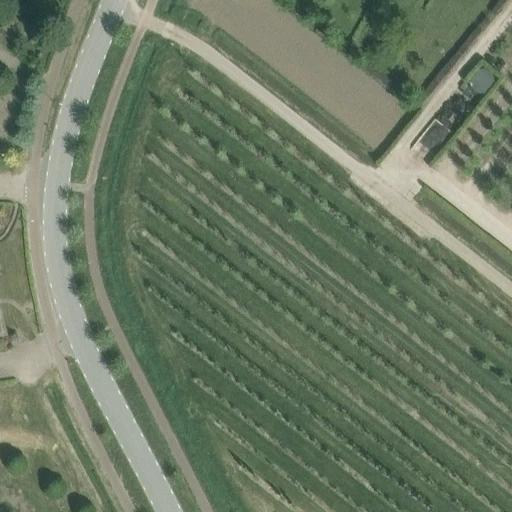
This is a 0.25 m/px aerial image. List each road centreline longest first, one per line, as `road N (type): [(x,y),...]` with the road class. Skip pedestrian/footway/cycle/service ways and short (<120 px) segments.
road 1 (secondary): [(166,511),(84,350),(60,281),(58,185),(114,0)]
road 2 (track): [(511,285),(189,42),(110,9)]
